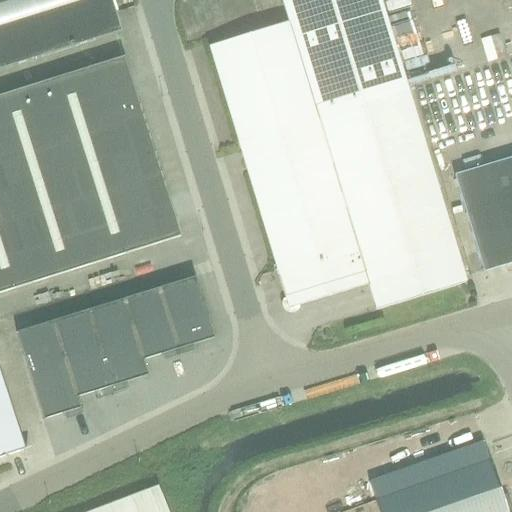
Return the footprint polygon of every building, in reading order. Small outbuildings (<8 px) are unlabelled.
[(0,0),(0,70),(120,32),(110,0),(0,0)] [(209,47),(238,142),(286,302),(295,307),(368,285),(375,310),(466,283),(379,0),(280,0),(288,23),(209,47)] [(0,293),(180,237),(123,57),(0,96),(0,293)] [(511,157),(454,175),(483,272),(511,263),(511,157)] [(194,278),(159,289),(179,355),(194,351),(192,345),(213,339),(194,278)] [(164,360),(179,355),(159,289),(124,300),(142,361),(163,354),(164,360)] [(124,300),(87,311),(113,392),(127,388),(125,382),(147,376),(142,361),(124,300)] [(87,311),(53,322),(76,398),(96,391),(98,397),(113,392),(87,311)] [(81,414),(76,398),(53,322),(16,333),(43,420),(64,413),(66,419),(81,414)] [(0,455),(23,448),(0,373),(0,455)] [(502,496),(489,460),(376,500),(379,511),(511,511),(511,509),(506,494),(502,496)] [(166,511),(156,487),(91,511),(166,511)]
